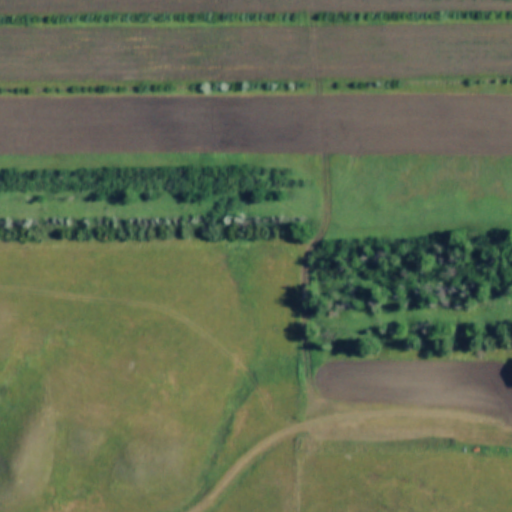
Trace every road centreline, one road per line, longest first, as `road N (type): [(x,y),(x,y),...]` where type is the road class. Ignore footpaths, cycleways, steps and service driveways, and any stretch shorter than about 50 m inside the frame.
road 1 (track): [(311,0),(329,197),(309,257),(309,429)]
road 2 (track): [(201,511),(276,443),(309,429),(413,413),(511,421)]
